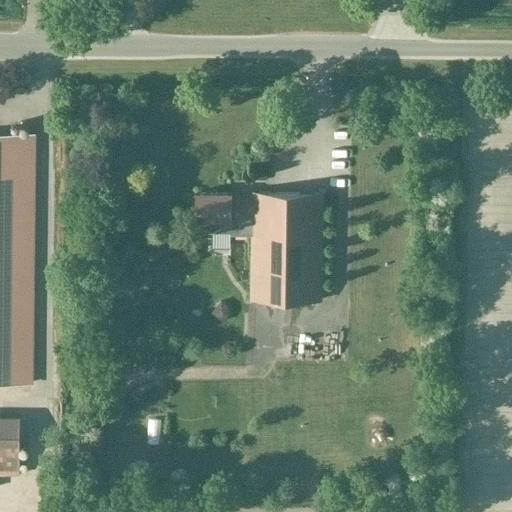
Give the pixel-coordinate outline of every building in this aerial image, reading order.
[(33,136),(0,135),(0,383),(30,383),(31,296),(33,136)] [(250,300),(320,301),(322,195),(251,194),(251,200),(231,199),(231,195),(195,194),(194,221),(210,221),(210,234),(211,234),(211,249),(231,250),(231,236),(251,237),(250,300)] [(359,197),(359,310),(397,310),(396,276),(393,276),(393,197),(359,197)] [(208,414),(227,415),(228,395),(209,394),(208,414)] [(244,394),(241,482),(310,485),(313,396),(244,394)] [(332,405),(333,450),(383,449),(382,404),(332,405)] [(20,416),(0,416),(0,475),(19,475),(20,416)]
